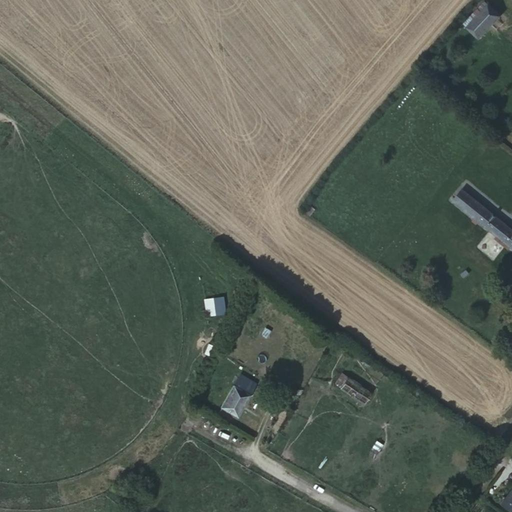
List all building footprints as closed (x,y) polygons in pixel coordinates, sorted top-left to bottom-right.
[(489,4),(467,28),(480,39),(502,16),(489,4)] [(511,228),(462,189),(461,189),(456,184),(447,195),(453,200),(453,201),(511,247),(511,253),(511,254),(511,228)] [(203,299),(205,316),(223,314),(221,296),(203,299)] [(271,331),(266,328),(261,335),(266,338),(271,331)] [(343,373),(335,384),(340,387),(339,389),(363,405),(372,393),(343,373)] [(240,375),(222,408),(237,416),(256,384),(240,375)] [(388,441),(382,437),(376,444),(382,449),(388,441)] [(511,511),(511,488),(500,505),(510,511),(511,511)]
